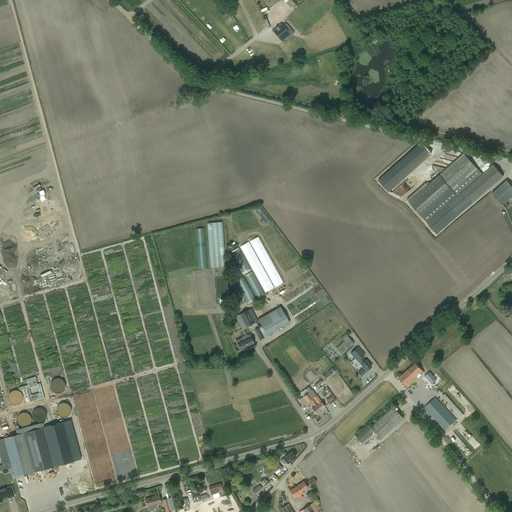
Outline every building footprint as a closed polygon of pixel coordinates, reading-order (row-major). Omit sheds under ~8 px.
[(290,35),(289,33),(282,25),(281,23),(272,31),(275,35),(281,42),(290,35)] [(462,191),(482,174),(464,153),(408,202),(427,223),(447,204),(457,196),(462,191)] [(493,165),(482,174),(462,191),(457,196),(447,204),(427,223),(437,234),(457,216),(503,176),(493,165)] [(511,195),(511,186),(506,180),(491,193),(502,205),(511,195)] [(407,181),(396,191),(398,193),(409,183),(407,181)] [(213,222),(216,268),(231,267),(229,221),(213,222)] [(202,228),(203,269),(212,268),(211,228),(202,228)] [(258,237),(249,241),(274,287),(283,282),(258,237)] [(248,242),(240,247),(265,292),(274,287),(248,242)] [(280,307),(258,320),(267,335),(289,322),(280,307)] [(257,321),(251,309),(236,316),(242,329),(257,321)] [(256,329),(257,333),(260,339),(264,337),(261,331),(259,328),(256,329)] [(240,350),(254,343),(250,334),(235,341),(240,350)] [(336,348),(342,355),(354,344),(345,334),(341,338),(344,341),(336,348)] [(364,368),(358,373),(361,375),(366,371),(371,367),(365,360),(364,361),(361,358),(364,355),(357,347),(351,353),(364,368)] [(398,378),(407,388),(424,372),(415,363),(398,378)] [(425,376),(428,380),(432,384),(436,380),(433,376),(429,372),(425,376)] [(39,393),(31,395),(32,399),(32,401),(44,398),(42,392),(39,393)] [(303,405),(305,404),(313,398),(309,393),(307,394),(299,399),(299,400),(303,405)] [(325,406),(322,402),(317,395),(313,398),(318,405),(315,407),(318,411),(325,406)] [(456,420),(435,397),(424,408),(444,430),(456,420)] [(315,413),(318,411),(315,407),(318,405),(313,398),(305,404),(307,406),(311,403),(314,407),(312,409),(315,413)] [(393,407),(371,427),(381,438),(403,418),(393,407)] [(54,466),(81,459),(70,420),(43,427),(54,466)] [(18,425),(15,426),(17,434),(4,438),(14,477),(54,466),(43,427),(42,428),(41,423),(19,429),(18,425)] [(364,428),(355,436),(362,444),(371,436),(371,435),(375,431),(371,427),(369,424),(364,428)] [(292,452),(281,461),(285,465),(296,456),(292,452)] [(266,472),(264,474),(268,478),(270,476),(278,469),(274,465),(273,465),(270,463),(264,469),(266,472)] [(307,482),(311,486),(317,482),(314,477),(307,482)] [(308,488),(306,485),(304,481),(289,491),(294,499),(297,497),(299,500),(303,498),(301,494),(302,493),(303,494),(304,493),(302,491),(308,488)] [(209,487),(210,492),(211,495),(223,491),(222,488),(221,483),(209,487)] [(262,488),(259,485),(252,491),(255,495),(262,488)] [(0,501),(2,501),(2,499),(4,498),(8,497),(13,496),(14,496),(11,487),(0,489),(0,501)] [(311,502),(316,499),(311,491),(306,495),(311,502)] [(145,499),(146,504),(147,505),(148,509),(149,510),(156,508),(156,506),(156,504),(161,503),(160,500),(159,495),(145,499)] [(162,500),(165,511),(170,511),(167,499),(162,500)] [(318,511),(317,510),(320,508),(318,505),(315,501),(313,503),(312,503),(299,511),(298,511),(318,511)] [(293,511),(288,503),(280,509),(281,511),(293,511)]
